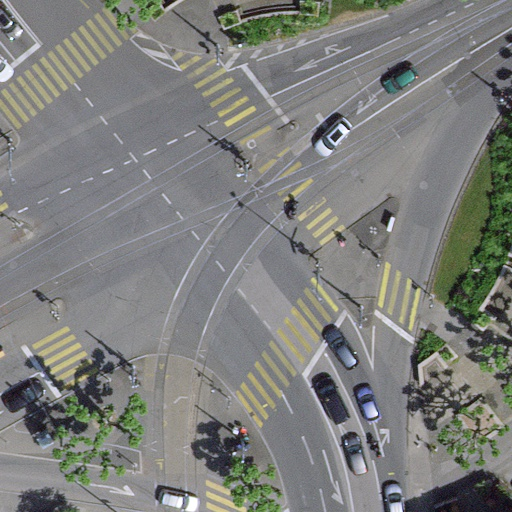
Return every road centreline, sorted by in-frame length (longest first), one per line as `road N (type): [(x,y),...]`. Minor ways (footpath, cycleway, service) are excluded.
road 1 (tertiary): [(511,3),(224,92),(116,135)]
road 2 (tertiary): [(353,511),(424,201),(453,113)]
road 3 (secondary): [(353,511),(307,378),(220,265)]
road 4 (tertiary): [(220,265),(453,113)]
road 5 (secondary): [(0,396),(220,265)]
road 6 (secondary): [(0,470),(231,511)]
road 7 (secondary): [(10,0),(116,135)]
road 8 (secondary): [(220,265),(116,135)]
road 9 (secondary): [(116,135),(0,193)]
